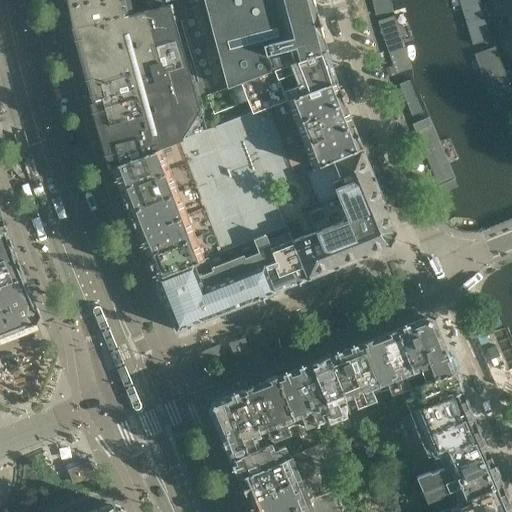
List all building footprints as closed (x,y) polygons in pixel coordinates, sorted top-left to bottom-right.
[(193,90),(169,5),(189,1),(188,0),(67,0),(72,27),(75,38),(80,59),(86,81),(89,91),(96,112),(99,123),(102,133),(109,154),(203,123),(193,90)] [(325,47),(323,40),(322,36),(318,21),(317,18),(315,11),(316,11),(313,0),(312,0),(201,0),(204,10),(192,13),(189,1),(169,5),(193,90),(207,86),(326,50),(325,47)] [(390,0),(371,0),(375,16),(393,12),(390,0)] [(482,0),(465,0),(476,38),(492,34),(482,0)] [(413,69),(396,15),(377,22),(394,75),(413,69)] [(511,108),(511,89),(497,46),(474,54),(495,114),(511,108)] [(335,80),(326,50),(207,86),(212,106),(247,95),(251,108),(335,80)] [(426,113),(414,79),(399,84),(410,119),(426,113)] [(270,185),(301,172),(303,171),(362,148),(361,146),(359,143),(360,143),(346,109),(345,109),(344,106),(345,105),(344,104),(345,104),(343,99),(341,100),(337,92),(339,91),(337,85),(335,82),(336,82),(335,80),(251,108),(203,123),(109,154),(112,165),(119,186),(127,206),(130,217),(138,237),(142,247),(150,268),(154,278),(195,262),(254,239),(267,233),(286,226),(277,203),(270,185)] [(413,124),(442,197),(460,189),(431,117),(413,124)] [(395,231),(385,209),(387,208),(386,205),(385,205),(375,180),(375,179),(374,177),(373,177),(363,151),(362,148),(303,171),(316,203),(330,197),(334,207),(339,205),(343,215),(340,222),(326,227),(324,222),(310,228),(312,233),(291,241),(306,279),(338,266),(363,256),(364,256),(367,255),(366,254),(389,244),(391,245),(391,244),(392,244),(392,242),(391,242),(394,235),(395,235),(396,234),(395,234),(396,232),(395,231)] [(0,256),(14,250),(6,229),(0,230),(0,256)] [(275,291),(306,279),(291,241),(273,248),(267,233),(254,239),(260,253),(240,261),(239,258),(213,269),(214,272),(201,277),(195,262),(154,278),(165,304),(169,313),(176,330),(275,291)] [(40,314),(14,250),(0,256),(0,336),(36,322),(40,314)] [(489,313),(511,367),(511,306),(511,303),(489,313)] [(454,372),(433,320),(426,317),(413,322),(436,379),(454,372)] [(436,379),(413,322),(396,329),(414,374),(422,371),(426,383),(436,379)] [(414,374),(396,329),(379,336),(401,392),(411,389),(406,377),(414,374)] [(401,392),(379,336),(362,342),(379,387),(387,384),(392,396),(401,392)] [(250,352),(244,339),(230,344),(236,358),(250,352)] [(379,387),(362,342),(345,349),(367,406),(376,402),(371,390),(379,387)] [(218,363),(211,349),(199,354),(206,368),(218,363)] [(367,406),(345,349),(327,356),(345,401),(353,398),(357,410),(367,406)] [(345,401),(327,356),(310,363),(332,419),(342,416),(337,404),(345,401)] [(332,419),(310,363),(293,370),(315,426),(332,419)] [(315,426),(293,370),(276,376),(293,421),(301,418),(306,430),(315,426)] [(415,409),(462,390),(454,372),(436,379),(426,383),(419,385),(417,390),(420,396),(405,402),(409,411),(415,409)] [(293,421),(276,376),(258,383),(280,440),(290,436),(285,424),(293,421)] [(280,440),(258,383),(241,390),(259,435),(266,431),(270,440),(274,442),(280,440)] [(259,435),(241,390),(224,397),(246,453),(255,449),(251,438),(259,435)] [(472,414),(462,390),(415,409),(419,421),(414,423),(419,435),(439,426),(437,421),(444,419),(446,424),(472,414)] [(246,453),(224,397),(211,402),(208,408),(230,460),(246,453)] [(481,437),(472,414),(446,424),(448,429),(441,432),(439,426),(419,435),(423,446),(429,444),(432,450),(439,454),(481,437)] [(358,455),(349,435),(334,441),(343,461),(358,455)] [(419,489),(491,461),(481,437),(439,454),(446,469),(428,476),(427,472),(414,477),(419,489)] [(238,478),(283,461),(286,459),(282,450),(271,454),(268,445),(255,449),(246,453),(230,460),(238,478)] [(367,477),(359,458),(358,455),(343,461),(352,483),(367,477)] [(292,483),(283,461),(238,478),(247,500),(292,483)] [(501,484),(491,461),(419,489),(424,500),(436,496),(435,492),(452,485),(459,500),(501,484)] [(89,463),(70,470),(75,481),(93,474),(89,463)] [(281,511),(301,505),(292,483),(247,500),(251,511),(281,511)] [(511,511),(501,484),(459,500),(455,508),(457,511),(511,511)] [(337,511),(329,493),(301,505),(281,511),(337,511)]
